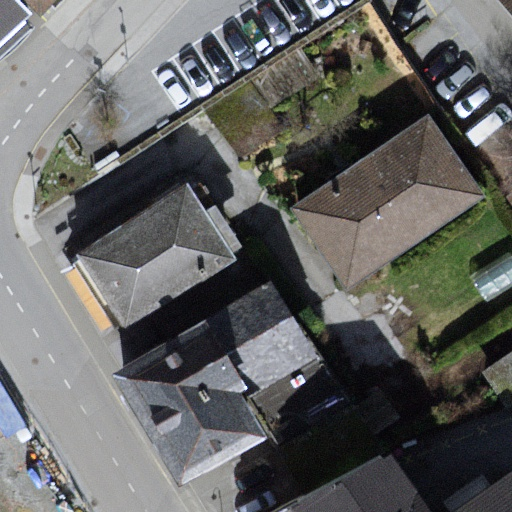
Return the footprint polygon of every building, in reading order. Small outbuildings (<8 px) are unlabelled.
[(0,0),(0,38),(30,12),(18,0),(0,0)] [(435,120),(292,215),(350,302),(493,207),(435,120)] [(85,260),(137,335),(245,267),(191,191),(85,260)] [(277,290),(132,374),(194,487),(350,407),(277,290)] [(0,511),(61,511),(0,397),(0,511)] [(451,511),(408,450),(289,511),(511,511),(511,479),(456,511),(451,511)]
